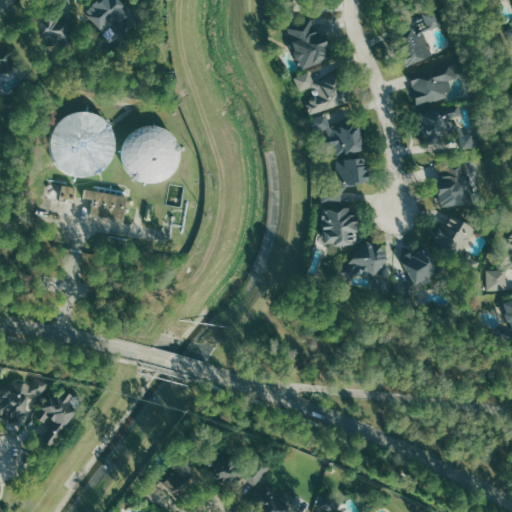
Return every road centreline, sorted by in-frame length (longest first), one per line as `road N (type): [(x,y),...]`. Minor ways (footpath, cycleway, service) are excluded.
road 1 (secondary): [(262,386),(363,425),(511,506)]
road 2 (secondary): [(511,412),(262,386)]
road 3 (residential): [(354,0),(383,100),(398,212)]
road 4 (secondary): [(0,320),(142,352)]
